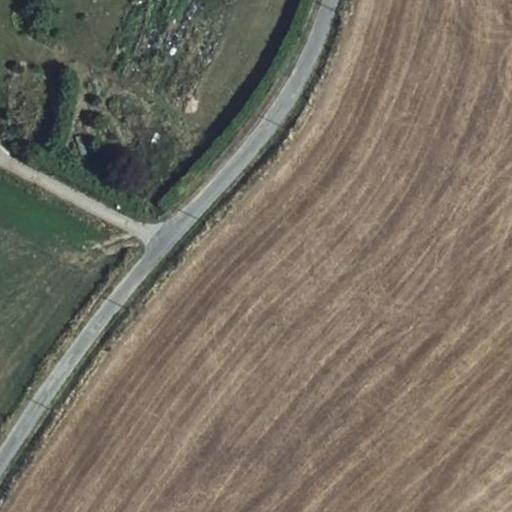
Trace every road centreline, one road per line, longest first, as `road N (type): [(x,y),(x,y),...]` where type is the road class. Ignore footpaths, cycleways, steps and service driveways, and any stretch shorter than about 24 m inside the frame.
road 1 (unclassified): [(166,240),(286,105),(335,0)]
road 2 (unclassified): [(0,469),(166,240)]
road 3 (unclassified): [(166,240),(0,161)]
